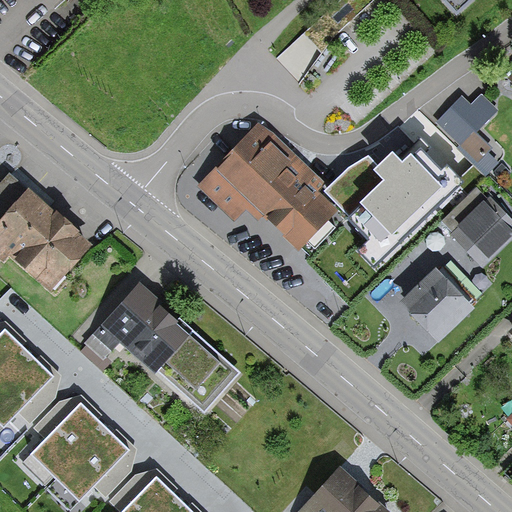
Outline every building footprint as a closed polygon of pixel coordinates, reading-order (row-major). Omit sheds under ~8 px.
[(260,130),(204,189),(232,215),(245,201),(294,249),(337,205),(359,226),(392,192),(411,209),(424,196),(442,214),(474,181),(441,150),(409,183),(372,147),(327,194),(260,130)] [(0,258),(4,262),(10,255),(51,291),(91,245),(8,173),(0,182),(0,258)] [(511,227),(484,199),(450,231),(483,265),(511,236),(511,227)] [(440,275),(409,305),(438,336),(470,307),(440,275)] [(180,318),(140,282),(94,333),(112,350),(121,340),(155,372),(160,367),(207,410),(241,373),(180,318)] [(0,334),(5,329),(24,348),(29,342),(6,321),(0,322),(0,334)] [(0,334),(0,431),(5,427),(19,412),(54,376),(37,359),(24,348),(5,329),(0,334)] [(54,376),(19,412),(31,424),(57,397),(61,375),(41,355),(37,359),(54,376)] [(35,427),(46,439),(81,403),(98,420),(103,415),(82,395),(59,402),(35,427)] [(98,420),(81,403),(46,439),(22,463),(45,486),(55,476),(58,479),(48,488),(70,509),(94,485),(129,450),(112,433),(98,420)] [(117,429),(112,433),(129,450),(94,485),(106,496),(133,472),(136,449),(117,429)] [(110,501),(122,511),(123,511),(157,477),(174,493),(179,488),(158,468),(136,476),(110,501)] [(378,511),(338,474),(302,511),(378,511)] [(174,493),(157,477),(123,511),(193,511),(188,507),(174,493)] [(201,511),(192,502),(188,507),(193,511),(201,511)]
